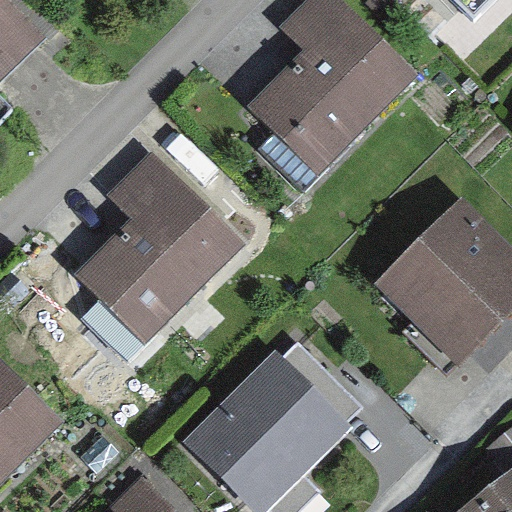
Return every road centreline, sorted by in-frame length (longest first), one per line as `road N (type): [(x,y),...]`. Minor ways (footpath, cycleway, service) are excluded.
road 1 (residential): [(231,0),(0,234)]
road 2 (residential): [(378,511),(511,376)]
